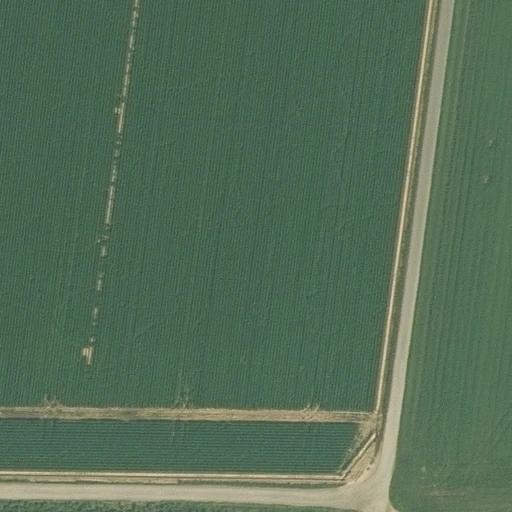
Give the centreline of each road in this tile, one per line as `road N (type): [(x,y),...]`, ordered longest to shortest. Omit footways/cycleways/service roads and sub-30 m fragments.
road 1 (track): [(378,511),(446,0)]
road 2 (track): [(370,511),(351,503),(0,494)]
